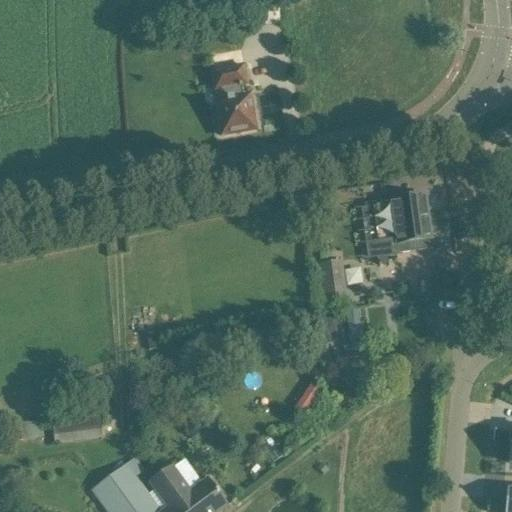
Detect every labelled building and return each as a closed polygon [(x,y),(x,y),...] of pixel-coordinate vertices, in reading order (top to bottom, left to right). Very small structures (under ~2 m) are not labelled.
[(241,86),(247,85),(244,67),(212,72),(215,91),(221,90),(223,102),(217,103),(223,135),(255,130),(249,98),(243,99),(241,86)] [(366,212),(363,213),(369,259),(415,252),(415,254),(433,251),(425,196),(365,205),(366,212)] [(344,260),(319,264),(324,298),(349,295),(344,260)] [(346,312),(350,348),(362,347),(358,311),(346,312)] [(237,365),(219,370),(222,381),(240,376),(237,365)] [(311,387),(296,408),(304,413),(318,392),(311,387)] [(53,424),(56,444),(103,436),(100,416),(53,424)] [(191,434),(190,439),(195,442),(200,440),(200,435),(196,432),(191,434)] [(167,511),(166,510),(162,511),(160,511),(136,478),(145,471),(136,458),(92,491),(107,511),(167,511)] [(190,494),(171,468),(149,484),(167,509),(166,510),(167,511),(219,511),(228,506),(208,480),(190,494)]
